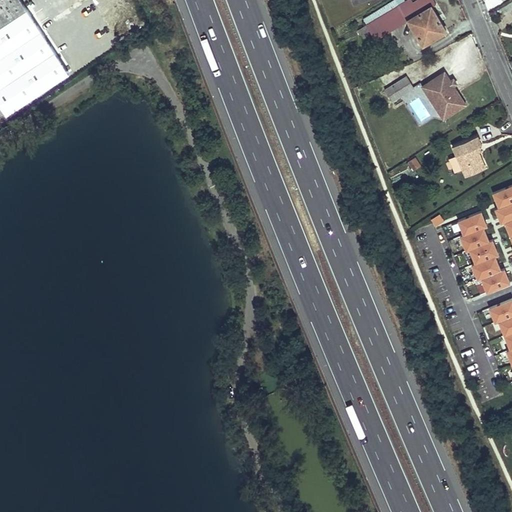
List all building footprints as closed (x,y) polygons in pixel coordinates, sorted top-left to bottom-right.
[(0,0),(0,26),(28,9),(21,0),(0,0)] [(435,3),(433,0),(416,0),(413,2),(419,13),(431,6),(435,3)] [(419,13),(413,2),(403,9),(400,5),(367,25),(370,30),(376,40),(408,20),(419,13)] [(447,31),(431,6),(419,13),(408,20),(422,46),(447,31)] [(28,9),(0,26),(0,51),(39,25),(28,9)] [(370,30),(367,25),(358,31),(361,36),(370,30)] [(444,118),(466,104),(454,85),(450,80),(445,71),(428,82),(441,101),(435,105),(444,118)] [(413,88),(406,77),(386,90),(393,101),(413,88)] [(428,82),(423,86),(435,105),(441,101),(428,82)] [(482,142),(478,134),(453,144),(467,176),(479,170),(475,163),(483,160),(479,151),(476,152),(474,149),(478,148),(476,145),(480,143),(482,142)] [(407,161),(412,170),(421,165),(415,156),(407,161)] [(479,170),(486,167),(483,160),(475,163),(479,170)] [(511,204),(508,198),(491,208),(499,221),(490,226),(495,236),(500,234),(505,241),(511,236),(511,204)] [(483,210),(455,218),(465,250),(468,249),(482,292),(507,285),(483,210)] [(439,213),(431,217),(435,225),(443,221),(439,213)]
